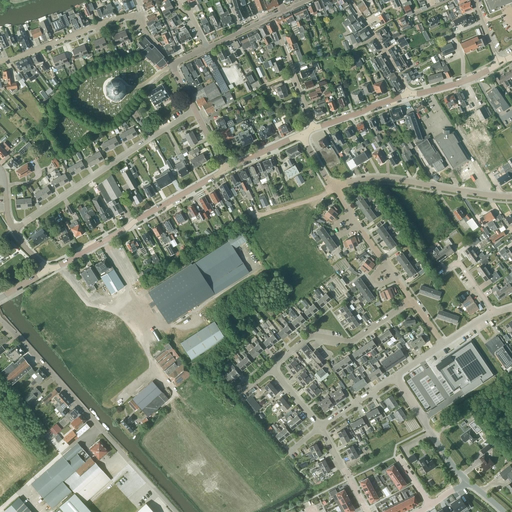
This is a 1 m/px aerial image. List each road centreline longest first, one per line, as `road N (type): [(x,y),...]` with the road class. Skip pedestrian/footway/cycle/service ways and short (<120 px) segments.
road 1 (unclassified): [(175,511),(0,319)]
road 2 (residential): [(15,228),(194,110)]
road 3 (residential): [(332,187),(383,177),(511,196)]
road 4 (residential): [(271,367),(309,335),(352,341),(411,299)]
road 5 (residential): [(136,20),(125,15),(0,61)]
road 6 (tertiary): [(103,241),(225,169)]
road 7 (unclassified): [(154,371),(140,308),(103,241)]
road 8 (unclassified): [(467,480),(394,377)]
